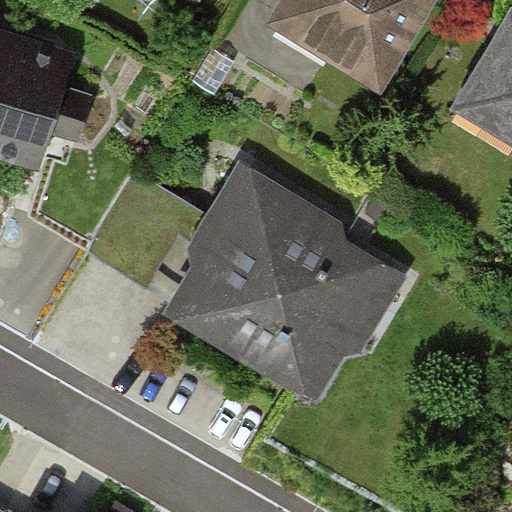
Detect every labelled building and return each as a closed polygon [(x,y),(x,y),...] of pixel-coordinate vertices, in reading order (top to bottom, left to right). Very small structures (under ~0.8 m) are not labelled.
[(288,0),(280,14),(382,77),(428,0),(288,0)] [(505,79),(488,109),(511,123),(511,14),(482,65),(505,79)] [(0,27),(0,144),(43,159),(79,54),(0,27)] [(216,262),(184,312),(326,402),(408,274),(334,227),(339,220),(253,165),(198,251),(216,262)] [(209,203),(146,166),(101,243),(163,280),(209,203)] [(0,511),(34,511),(2,493),(0,496),(0,511)]
